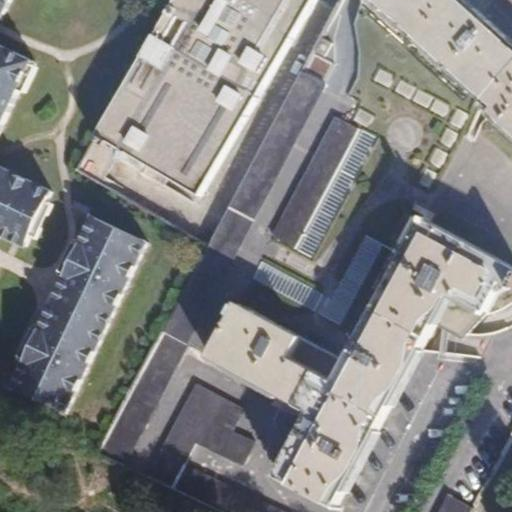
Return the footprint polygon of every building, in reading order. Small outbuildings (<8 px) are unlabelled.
[(0,0),(0,13),(2,13),(8,0),(0,0)] [(76,168),(103,183),(123,149),(203,193),(319,0),(179,0),(77,168),(76,168)] [(511,39),(468,0),(345,0),(211,243),(163,331),(186,344),(315,412),(280,478),(335,508),(432,324),(449,292),(485,312),(488,307),(502,281),(511,285),(511,39)] [(0,119),(29,58),(0,44),(0,119)] [(49,182),(0,159),(0,228),(22,239),(49,182)] [(35,355),(30,352),(13,388),(67,413),(149,240),(94,214),(77,251),(84,254),(78,268),(71,264),(36,338),(42,341),(35,355)] [(77,251),(71,264),(78,268),(84,254),(77,251)] [(460,338),(485,312),(449,292),(432,324),(460,338)] [(186,344),(163,331),(95,455),(118,467),(186,344)] [(36,338),(30,352),(35,355),(42,341),(36,338)] [(143,479),(212,511),(472,511),(476,505),(449,497),(441,511),(276,511),(182,467),(195,442),(239,464),(251,441),(229,429),(240,407),(192,382),(143,479)]
